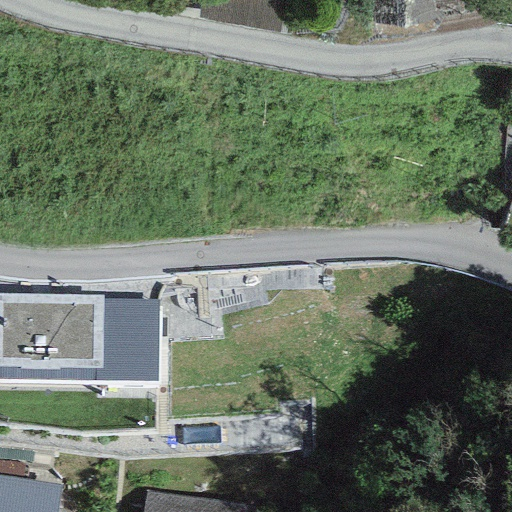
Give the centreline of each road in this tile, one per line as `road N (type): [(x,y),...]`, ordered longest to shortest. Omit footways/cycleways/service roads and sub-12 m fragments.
road 1 (residential): [(511,272),(457,252),(388,243),(45,265),(0,261)]
road 2 (residential): [(511,44),(481,40),(383,58),(331,58),(34,0)]
